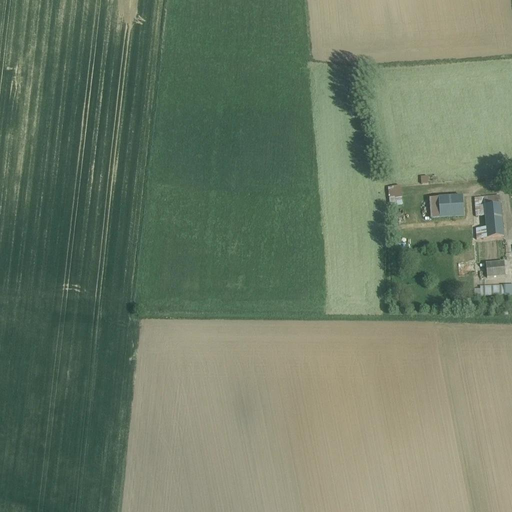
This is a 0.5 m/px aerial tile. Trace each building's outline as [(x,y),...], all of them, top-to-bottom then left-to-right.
[(402,204),(399,186),(387,187),(389,206),(402,204)] [(428,198),(430,219),(464,216),(462,195),(428,198)] [(476,232),(477,241),(503,239),(500,206),(486,207),(488,231),(476,232)] [(503,261),(485,263),(487,278),(505,276),(503,261)] [(511,285),(479,286),(479,289),(474,289),(474,296),(511,295),(511,285)]
